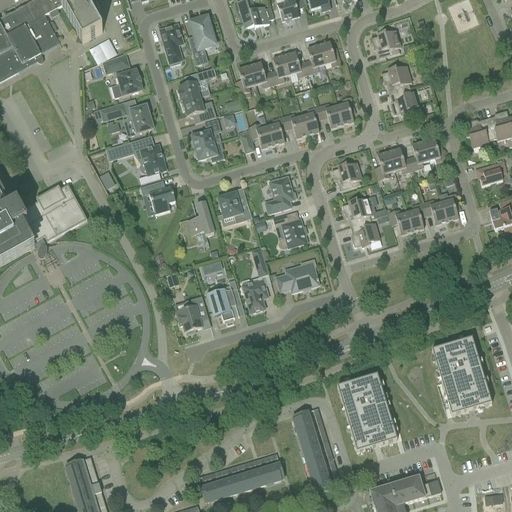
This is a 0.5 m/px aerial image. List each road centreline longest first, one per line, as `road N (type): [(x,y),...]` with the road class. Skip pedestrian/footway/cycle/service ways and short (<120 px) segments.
road 1 (residential): [(315,164),(297,160),(203,181),(183,168),(146,26),(212,0)]
road 2 (residential): [(136,511),(251,424),(308,402),(329,413),(354,502)]
road 3 (residential): [(339,269),(470,231),(443,124)]
road 4 (unclassified): [(162,370),(152,299),(80,164)]
road 5 (residential): [(190,368),(195,350),(348,294)]
road 6 (residential): [(355,33),(336,29),(237,52),(216,0)]
road 7 (tertiary): [(0,457),(131,420)]
